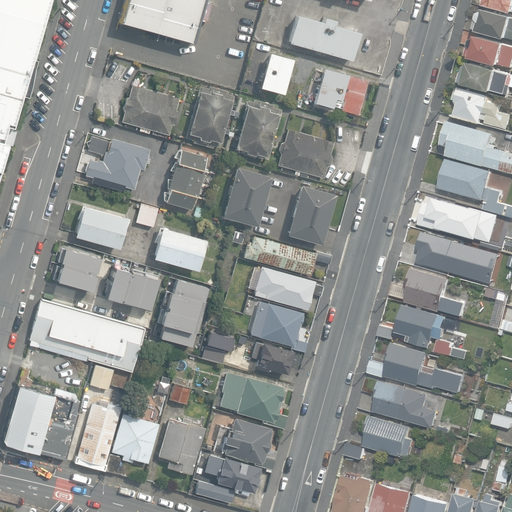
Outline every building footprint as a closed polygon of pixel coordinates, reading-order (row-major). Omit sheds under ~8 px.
[(0,0),(0,172),(47,0),(0,0)] [(202,0),(125,0),(119,22),(191,42),(202,0)] [(485,2),(484,4),(511,11),(511,0),(481,0),(482,1),(485,2)] [(478,28),(477,30),(506,38),(507,36),(511,37),(511,15),(484,7),(483,10),(479,12),(475,27),(478,28)] [(360,32),(296,14),(288,43),(352,60),(360,32)] [(470,57),(499,64),(499,63),(511,66),(511,45),(504,43),(505,42),(476,34),(475,37),(472,38),(467,54),(470,55),(470,57)] [(290,58),(266,52),(256,86),(280,93),(290,58)] [(462,83),(492,91),(492,90),(508,94),(511,80),(511,73),(498,69),(498,68),(469,60),(468,64),(465,65),(463,71),(462,70),(460,80),(463,81),(462,83)] [(338,98),(345,74),(321,67),(311,102),(329,107),(332,98),(338,99),(338,98)] [(366,80),(345,74),(338,98),(342,99),(340,110),(356,114),(366,80)] [(175,109),(178,97),(131,84),(127,96),(125,96),(122,109),(123,110),(120,121),(168,135),(170,124),(174,124),(177,110),(175,109)] [(202,86),(198,85),(185,135),(196,138),(195,140),(206,144),(207,141),(219,145),(233,95),(225,93),(225,90),(205,85),(205,87),(202,86)] [(458,101),(454,115),(481,123),(482,119),(485,120),(484,122),(508,129),(511,113),(500,110),(503,101),(494,99),(493,100),(489,99),(489,101),(486,100),(487,94),(459,86),(459,87),(456,86),(453,98),(456,99),(455,101),(458,101)] [(249,100),(245,99),(232,148),(243,152),(242,154),(254,157),(254,155),(267,159),(280,109),(272,107),(272,104),(252,98),(252,101),(249,100)] [(439,152),(446,154),(446,155),(484,165),(484,164),(511,172),(511,152),(496,148),(496,145),(490,143),(491,142),(495,143),(496,137),(493,136),(494,132),(448,120),(439,152)] [(332,141),(286,128),(282,141),(279,143),(277,149),(279,153),(276,165),(322,178),(325,166),(329,164),(331,157),(329,154),(332,141)] [(85,172),(84,175),(92,177),(91,182),(122,191),(123,186),(133,189),(139,168),(143,169),(145,161),(148,162),(149,159),(146,158),(148,149),(111,139),(107,152),(105,151),(103,158),(97,157),(96,161),(89,159),(88,161),(86,162),(84,170),(85,172)] [(205,156),(177,148),(171,157),(174,157),(173,162),(167,169),(170,170),(168,178),(165,177),(165,188),(164,191),(161,190),(162,201),(190,209),(195,192),(199,193),(198,182),(204,174),(201,173),(205,156)] [(492,169),(447,157),(439,187),(486,199),(483,208),(511,215),(511,204),(500,202),(503,190),(488,185),(492,169)] [(268,176),(233,166),(219,216),(254,226),(268,176)] [(333,193),(297,183),(283,234),(319,244),(333,193)] [(425,223),(468,235),(471,222),(476,224),(477,220),(480,221),(482,211),(480,210),(480,208),(433,196),(428,215),(427,215),(425,223)] [(157,207),(139,202),(133,222),(152,227),(157,207)] [(124,217),(80,205),(72,236),(116,248),(124,217)] [(504,216),(492,213),(490,221),(501,224),(504,216)] [(203,238),(158,227),(150,258),(195,269),(203,238)] [(243,232),(233,230),(230,241),(240,244),(243,232)] [(420,248),(417,261),(462,274),(462,272),(468,274),(472,262),(471,262),(472,258),(468,257),(471,248),(469,248),(470,243),(422,230),(418,247),(420,248)] [(315,252),(251,235),(248,243),(244,242),(241,256),(309,275),(315,252)] [(58,264),(54,280),(90,290),(94,276),(93,276),(94,272),(95,273),(100,258),(64,248),(59,262),(61,263),(60,265),(58,264)] [(313,280),(259,264),(252,289),(254,289),(252,294),(305,309),(313,280)] [(126,270),(112,266),(104,297),(118,301),(118,299),(122,300),(121,302),(149,310),(158,279),(130,271),(129,272),(126,271),(126,270)] [(412,267),(407,285),(403,297),(406,298),(405,301),(440,311),(441,309),(462,315),(466,302),(443,296),(449,277),(412,267)] [(498,276),(495,285),(504,288),(508,289),(511,280),(504,277),(504,278),(498,276)] [(162,324),(159,336),(190,346),(194,332),(190,331),(199,301),(203,302),(207,287),(175,278),(171,291),(168,290),(164,305),(166,306),(165,309),(163,308),(159,323),(162,324)] [(403,297),(407,285),(393,281),(390,294),(403,297)] [(486,295),(496,298),(498,289),(488,286),(486,295)] [(500,290),(491,325),(499,327),(509,293),(500,290)] [(144,327),(40,298),(28,339),(30,340),(29,345),(86,361),(87,359),(131,372),(144,327)] [(302,312),(257,300),(248,333),(291,345),(290,348),(303,351),(306,342),(294,339),(302,312)] [(404,303),(396,328),(395,331),(408,334),(406,338),(406,339),(410,340),(410,341),(430,347),(434,336),(442,338),(445,327),(443,327),(446,315),(404,303)] [(396,328),(381,323),(378,334),(393,339),(394,335),(406,338),(408,334),(395,331),(396,328)] [(208,331),(205,343),(230,350),(234,338),(208,331)] [(452,341),(440,338),(440,340),(438,339),(436,350),(452,354),(454,346),(451,346),(452,341)] [(259,342),(254,341),(250,357),(254,359),(252,367),(266,371),(266,368),(285,373),(291,350),(259,341),(259,342)] [(389,357),(387,363),(384,375),(419,385),(419,383),(437,388),(438,385),(460,392),(464,375),(436,367),(434,374),(422,370),(428,351),(392,341),(388,356),(389,357)] [(224,350),(203,345),(200,356),(221,362),(224,350)] [(197,355),(186,353),(183,365),(194,367),(197,355)] [(371,359),(368,371),(384,376),(384,375),(387,363),(371,359)] [(94,366),(88,388),(108,393),(114,371),(94,366)] [(244,376),(225,370),(219,390),(221,390),(217,404),(234,409),(234,411),(261,419),(261,421),(283,427),(286,415),(277,413),(283,389),(280,389),(281,386),(244,375),(244,376)] [(148,381),(129,376),(127,387),(146,391),(148,381)] [(373,410),(415,422),(415,420),(419,421),(420,416),(424,417),(426,411),(422,410),(424,404),(418,402),(421,391),(380,379),(375,395),(378,395),(373,410)] [(172,383),(168,398),(185,403),(189,388),(172,383)] [(16,384),(0,438),(0,444),(37,455),(54,395),(16,384)] [(56,390),(37,455),(65,464),(85,399),(56,390)] [(105,407),(91,403),(73,466),(102,474),(109,453),(121,413),(122,408),(106,403),(105,407)] [(483,419),(486,409),(478,407),(476,417),(483,419)] [(493,422),(511,427),(511,423),(511,416),(495,412),(493,422)] [(147,464),(158,424),(121,413),(109,453),(122,457),(121,462),(131,465),(133,460),(147,464)] [(368,430),(363,445),(403,456),(403,454),(409,456),(414,438),(408,437),(411,425),(370,414),(366,429),(368,430)] [(270,426),(232,415),(229,428),(226,427),(225,433),(223,433),(220,441),(222,441),(220,450),(223,451),(222,452),(253,461),(253,463),(271,468),(274,458),(264,455),(264,452),(268,449),(270,442),(268,438),(271,430),(269,430),(270,426)] [(439,419),(430,416),(427,425),(437,427),(439,419)] [(167,418),(156,457),(167,461),(165,469),(191,476),(205,428),(167,418)] [(365,447),(347,442),(344,453),(362,458),(365,447)] [(464,455),(457,453),(455,461),(462,463),(464,455)] [(385,460),(396,463),(397,456),(387,454),(385,460)] [(252,494),(259,467),(222,457),(221,459),(206,456),(202,474),(216,478),(214,483),(252,494)] [(374,483),(375,479),(360,475),(359,478),(342,474),(334,504),(335,505),(332,511),(366,511),(375,483),(374,483)] [(198,478),(193,496),(227,505),(232,487),(198,478)] [(370,511),(406,511),(412,491),(390,485),(391,482),(384,480),(383,483),(379,482),(370,511)] [(508,483),(497,480),(495,488),(505,491),(508,483)] [(477,511),(500,511),(502,505),(501,504),(502,500),(494,498),(495,495),(490,493),(492,487),(488,486),(486,492),(487,493),(485,500),(481,499),(477,511)] [(473,511),(477,497),(456,491),(450,511),(473,511)] [(506,504),(503,511),(511,511),(511,492),(508,505),(506,504)] [(415,493),(409,511),(446,511),(449,503),(415,493)]
